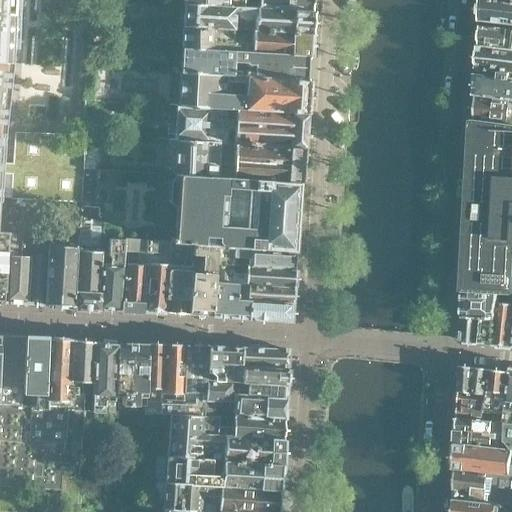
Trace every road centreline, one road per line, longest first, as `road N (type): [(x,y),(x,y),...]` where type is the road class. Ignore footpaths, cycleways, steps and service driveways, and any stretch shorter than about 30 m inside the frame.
road 1 (residential): [(439,350),(465,0)]
road 2 (residential): [(326,0),(308,339)]
road 3 (residential): [(308,339),(0,317)]
road 4 (residential): [(308,339),(297,511)]
road 5 (residential): [(431,511),(439,350)]
